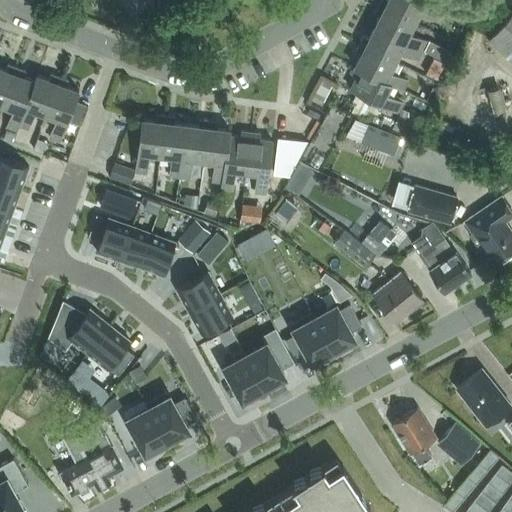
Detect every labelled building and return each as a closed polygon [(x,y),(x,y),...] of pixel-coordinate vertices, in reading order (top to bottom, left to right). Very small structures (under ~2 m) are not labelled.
[(380,0),(379,4),(414,21),(419,11),(437,20),(442,10),(424,1),(423,0),(380,0)] [(446,0),(470,11),(475,0),(446,0)] [(380,14),(374,26),(422,49),(427,40),(409,31),(414,21),(379,4),(375,11),(380,14)] [(511,12),(488,39),(511,60),(511,12)] [(418,59),(422,49),(374,26),(368,37),(363,35),(359,43),(395,60),(400,50),(418,59)] [(355,51),(360,53),(355,65),(391,82),(390,83),(403,89),(407,79),(389,71),(395,60),(359,43),(355,51)] [(0,102),(3,103),(17,66),(8,63),(6,68),(0,65),(0,102)] [(385,93),(390,83),(391,82),(355,65),(351,73),(356,75),(350,87),(398,111),(403,102),(385,93)] [(13,107),(6,126),(16,130),(18,124),(34,78),(23,74),(25,69),(17,66),(3,103),(13,107)] [(34,109),(46,113),(59,75),(51,72),(49,78),(36,73),(34,78),(18,124),(27,128),(34,109)] [(66,84),(68,78),(59,75),(46,113),(56,117),(50,136),(60,139),(67,119),(79,123),(86,104),(74,100),(78,89),(66,84)] [(323,94),(329,82),(322,78),(316,90),(323,94)] [(160,153),(164,114),(156,113),(155,118),(142,117),(135,171),(146,172),(149,152),(160,153)] [(169,175),(179,176),(186,122),(173,121),(174,115),(164,114),(160,153),(172,155),(169,175)] [(199,124),(186,122),(179,176),(189,177),(192,157),(203,159),(208,119),(199,118),(199,124)] [(217,120),(208,119),(203,159),(215,160),(212,180),(222,181),(229,134),(230,127),(216,126),(217,120)] [(363,146),(401,160),(411,133),(373,119),(363,146)] [(12,140),(16,130),(6,127),(3,136),(12,140)] [(241,136),(229,134),(222,181),(221,187),(232,188),(234,168),(246,170),(251,130),(242,129),(241,136)] [(251,130),(246,170),(257,171),(255,191),(266,193),(272,139),(259,137),(259,131),(251,130)] [(441,133),(438,145),(462,151),(465,139),(441,133)] [(278,137),(274,172),(289,174),(307,141),(278,137)] [(0,154),(0,181),(20,189),(29,165),(0,154)] [(300,159),(285,183),(299,192),(314,168),(300,159)] [(109,176),(130,183),(135,169),(115,161),(109,176)] [(0,181),(0,202),(13,207),(20,189),(0,181)] [(407,209),(451,222),(459,195),(415,182),(407,209)] [(106,187),(100,202),(116,208),(122,193),(106,187)] [(281,214),(296,219),(303,199),(288,194),(281,214)] [(465,219),(494,260),(511,247),(511,230),(504,219),(511,213),(511,209),(501,194),(465,219)] [(147,198),(144,208),(157,213),(161,203),(147,198)] [(0,202),(0,223),(6,226),(13,207),(0,202)] [(242,203),(240,219),(260,221),(262,205),(242,203)] [(108,216),(96,250),(120,258),(132,224),(108,216)] [(178,238),(192,250),(209,230),(195,218),(178,238)] [(428,242),(416,250),(429,268),(444,290),(471,272),(456,250),(454,251),(433,220),(422,227),(422,233),(428,242)] [(392,239),(374,223),(366,233),(384,248),(392,239)] [(132,224),(120,258),(138,265),(151,231),(132,224)] [(375,252),(344,227),(333,241),(364,266),(375,252)] [(208,261),(227,239),(216,229),(196,252),(208,261)] [(151,231),(138,265),(162,274),(175,240),(151,231)] [(246,258),(257,253),(248,236),(237,242),(246,258)] [(208,270),(176,287),(189,309),(220,292),(208,270)] [(394,320),(422,298),(400,270),(372,291),(394,320)] [(336,279),(325,271),(320,277),(329,284),(336,279)] [(259,302),(260,302),(254,291),(244,297),(250,307),(251,307),(259,302)] [(220,292),(189,309),(201,332),(233,314),(220,292)] [(336,303),(315,315),(334,350),(346,343),(345,341),(354,336),(351,330),(362,324),(349,302),(339,308),(336,303)] [(90,307),(67,335),(87,351),(110,323),(90,307)] [(296,332),(285,338),(297,360),(308,354),(311,360),(320,355),(321,357),(334,350),(315,315),(311,309),(290,321),(296,332)] [(110,323),(87,351),(107,367),(109,365),(118,373),(134,353),(124,345),(130,339),(110,323)] [(230,330),(219,336),(224,345),(235,339),(230,330)] [(281,338),(269,345),(279,364),(292,357),(281,338)] [(267,341),(245,353),(264,388),(277,381),(276,379),(285,374),(279,364),(269,345),(267,341)] [(245,353),(223,365),(241,398),(251,393),(252,395),(264,388),(245,353)] [(134,381),(146,375),(139,363),(128,369),(134,381)] [(76,365),(65,379),(99,406),(110,392),(76,365)] [(485,422),(510,403),(482,367),(457,387),(485,422)] [(167,388),(145,400),(148,406),(167,441),(180,434),(178,432),(188,427),(186,423),(196,417),(184,395),(174,401),(167,388)] [(108,399),(101,405),(108,413),(115,408),(108,399)] [(148,406),(127,418),(144,450),(154,445),(155,448),(167,441),(148,406)] [(435,436),(416,406),(392,421),(411,451),(435,436)] [(72,492),(94,480),(98,486),(111,479),(108,473),(123,465),(111,443),(106,434),(102,436),(94,420),(62,436),(76,462),(60,470),(72,492)] [(479,441),(455,421),(440,439),(464,459),(479,441)] [(490,448),(484,455),(493,462),(498,455),(490,448)] [(487,469),(493,462),(484,455),(478,462),(487,469)] [(0,511),(25,511),(26,511),(13,490),(26,482),(27,483),(28,483),(13,456),(0,463),(0,511)] [(487,469),(478,462),(472,469),(481,476),(487,469)] [(495,472),(502,477),(509,468),(502,462),(495,472)] [(359,511),(370,505),(342,463),(341,464),(329,473),(324,466),(324,465),(323,464),(292,485),(293,486),(298,493),(271,510),(266,504),(267,503),(266,502),(250,511),(359,511)] [(511,478),(511,470),(509,468),(502,477),(509,483),(511,478)] [(472,469),(467,476),(475,483),(481,476),(472,469)] [(495,486),(502,477),(495,472),(488,481),(495,486)] [(461,483),(470,490),(475,483),(467,476),(461,483)] [(502,477),(495,486),(502,492),(509,483),(502,477)] [(481,490),(488,495),(495,486),(488,481),(481,490)] [(461,483),(455,489),(464,497),(470,490),(461,483)] [(495,486),(488,495),(495,501),(502,492),(495,486)] [(458,504),(464,497),(455,489),(449,496),(458,504)] [(481,504),(488,495),(481,490),(474,499),(481,504)] [(488,510),(495,501),(488,495),(481,504),(488,510)] [(449,496),(443,503),(452,511),(458,504),(449,496)] [(511,498),(509,497),(502,506),(509,511),(511,507),(511,498)] [(474,499),(467,508),(472,511),(474,511),(481,504),(474,499)]
